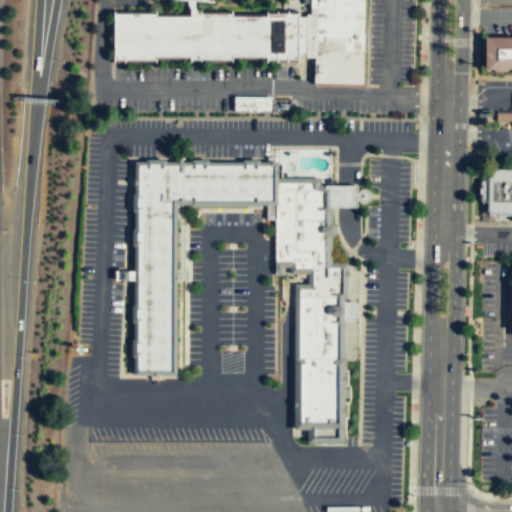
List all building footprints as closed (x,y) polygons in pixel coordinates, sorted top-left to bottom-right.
[(362,84),(364,0),(187,0),(186,3),(190,10),(189,16),(155,16),(155,13),(113,13),(113,59),(154,59),(154,56),(231,56),(298,55),(306,55),(306,57),(314,57),(314,83),(362,84)] [(511,71),(511,37),(491,37),(488,37),(485,37),(485,71),(511,71)] [(271,97),(233,97),(233,112),(271,112),(271,97)] [(337,437),(338,362),(338,294),(340,293),(342,293),(342,266),(326,266),(326,190),(321,190),(318,188),(314,188),(314,181),(273,181),(273,164),(137,163),(136,370),(172,371),(172,198),(273,199),(275,202),(275,261),(294,261),(294,267),(312,267),(312,288),(298,288),(299,361),(300,363),(300,422),(313,422),(313,437),(337,437)] [(511,214),(511,169),(489,169),(488,214),(511,214)]
